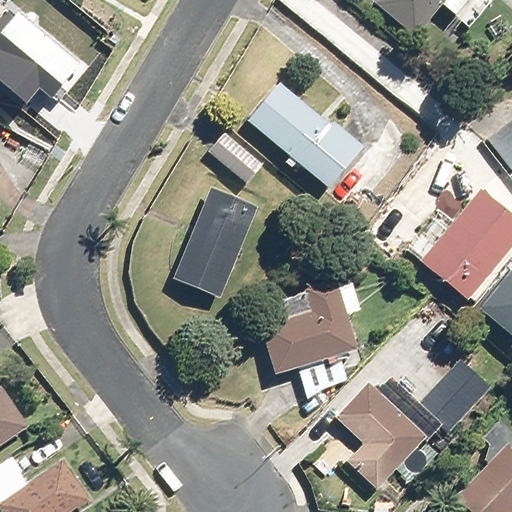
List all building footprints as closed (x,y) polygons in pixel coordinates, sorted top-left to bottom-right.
[(375,0),(372,4),(412,38),(445,0),(375,0)] [(51,107),(76,75),(4,19),(0,23),(0,95),(27,116),(41,99),(51,107)] [(278,82),(243,123),(325,192),(360,151),(278,82)] [(511,125),(489,140),(506,166),(511,162),(511,125)] [(225,134),(208,153),(243,185),(260,166),(225,134)] [(252,207),(206,189),(170,282),(216,300),(252,207)] [(464,303),(511,243),(511,226),(472,194),(416,264),(464,303)] [(511,270),(482,305),(511,330),(511,270)] [(258,331),(271,376),(352,354),(333,285),(301,294),(307,317),(258,331)] [(488,389),(458,364),(419,410),(448,435),(488,389)] [(419,443),(363,386),(330,419),(358,446),(342,462),(371,491),(419,443)] [(0,447),(27,430),(0,389),(0,447)] [(450,499),(463,511),(511,511),(511,458),(501,448),(450,499)] [(58,462),(0,501),(0,511),(73,511),(86,503),(58,462)]
